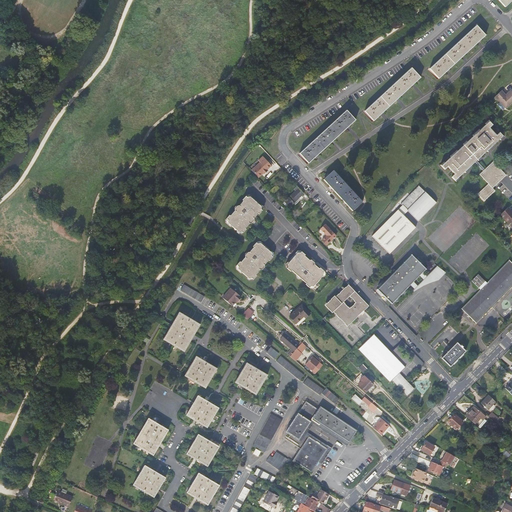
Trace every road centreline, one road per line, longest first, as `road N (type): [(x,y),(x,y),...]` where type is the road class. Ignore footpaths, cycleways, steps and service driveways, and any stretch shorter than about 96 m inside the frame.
road 1 (residential): [(308,174),(285,148),(285,130),(471,0)]
road 2 (residential): [(308,174),(449,82),(509,26)]
road 3 (residential): [(458,391),(347,271)]
road 4 (residential): [(178,295),(287,374)]
road 5 (residential): [(169,511),(163,504),(180,471),(168,458),(179,429),(163,402)]
